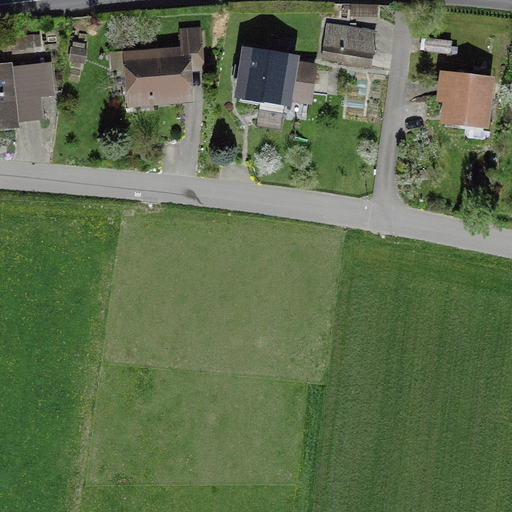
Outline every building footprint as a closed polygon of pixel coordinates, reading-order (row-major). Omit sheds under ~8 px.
[(322,58),(370,67),(375,33),(327,26),(322,58)] [(184,70),(202,68),(199,31),(180,32),(182,53),(129,58),(133,101),(186,97),(184,70)] [(451,40),(425,38),(424,51),(449,53),(451,40)] [(247,53),(239,101),(261,105),(262,98),(309,103),(315,65),(247,53)] [(0,124),(13,123),(10,98),(52,94),(48,64),(0,69),(0,124)] [(488,81),(444,76),(440,106),(447,107),(445,126),(466,129),(467,123),(483,125),(488,81)]
